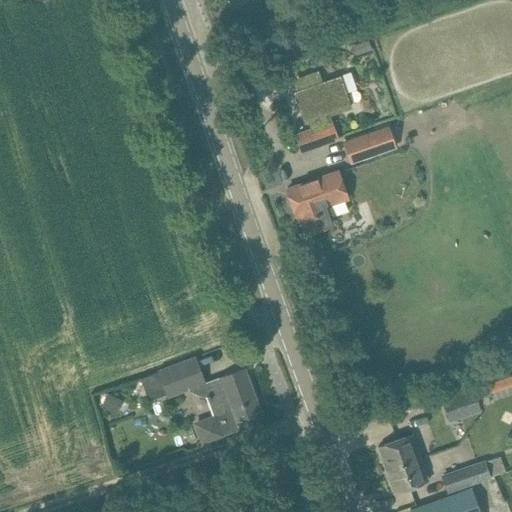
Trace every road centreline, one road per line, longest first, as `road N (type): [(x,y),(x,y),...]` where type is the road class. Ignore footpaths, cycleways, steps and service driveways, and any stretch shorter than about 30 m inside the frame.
road 1 (unclassified): [(350,511),(170,0)]
road 2 (track): [(316,417),(51,511)]
